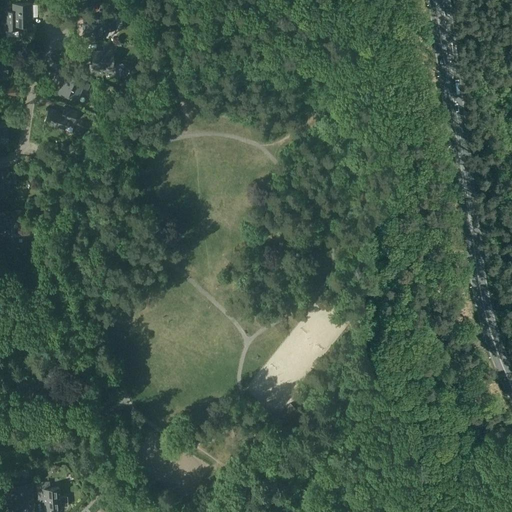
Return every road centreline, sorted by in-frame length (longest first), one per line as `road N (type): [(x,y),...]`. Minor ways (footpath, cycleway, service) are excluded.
road 1 (primary): [(432,0),(470,226)]
road 2 (primary): [(470,226),(446,0)]
road 3 (primary): [(511,388),(484,312),(470,226)]
road 4 (residential): [(0,163),(24,142),(44,34)]
